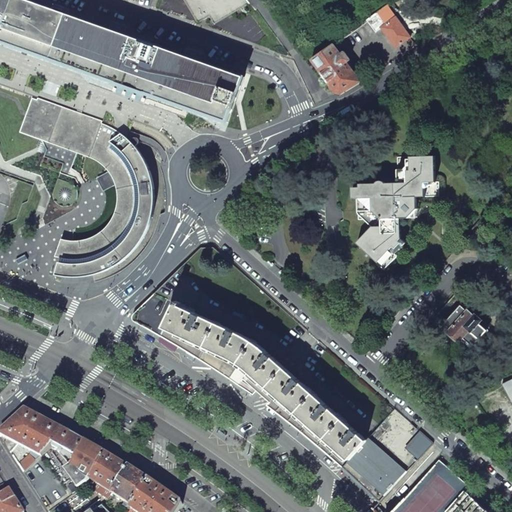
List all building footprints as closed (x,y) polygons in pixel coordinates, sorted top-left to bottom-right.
[(68,14),(26,0),(0,0),(0,41),(52,60),(68,14)] [(245,0),(183,0),(198,24),(210,16),(212,20),(216,18),(226,12),(246,1),(245,0)] [(386,6),(366,20),(376,32),(382,28),(396,48),(410,37),(396,17),(395,18),(386,6)] [(244,77),(68,14),(52,60),(199,112),(227,122),(228,123),(244,77)] [(334,44),(312,60),(334,91),(335,93),(341,95),(362,82),(348,62),(351,60),(344,50),(340,52),(334,44)] [(103,121),(59,106),(54,104),(38,98),(27,130),(44,136),(42,140),(77,153),(79,148),(96,154),(102,158),(107,162),(112,167),(115,172),(100,181),(104,187),(119,179),(121,184),(122,188),(123,196),(123,204),(120,214),(119,217),(115,225),(109,232),(105,236),(100,239),(94,242),(88,244),(82,245),(79,246),(70,246),(63,245),(60,244),(56,257),(62,258),(61,262),(59,262),(56,275),(65,277),(72,277),(79,277),(88,276),(94,275),(102,273),(109,270),(116,266),(126,259),(131,255),(138,246),(140,243),(146,234),(151,223),(153,217),(154,210),(155,202),(155,192),(153,181),(150,171),(149,167),(144,158),(138,149),(136,146),(139,141),(139,140),(138,139),(137,138),(135,138),(134,138),(130,141),(126,137),(120,132),(109,126),(102,123),(103,121)] [(398,183),(386,183),(386,186),(376,186),(376,183),(360,184),(360,187),(352,187),(353,199),(358,198),(358,211),(373,211),(374,212),(381,219),(381,226),(372,226),(372,227),(357,243),(378,262),(390,249),(396,254),(396,253),(406,242),(401,238),(400,218),(408,218),(417,208),(417,196),(425,196),(425,187),(427,187),(430,184),(429,182),(435,182),(435,181),(435,155),(410,156),(410,170),(398,170),(398,183)] [(410,170),(410,156),(397,157),(398,170),(410,170)] [(72,183),(58,179),(53,190),(53,193),(53,195),(53,199),(55,202),(56,203),(57,205),(61,206),(62,207),(66,207),(68,207),(71,206),(74,204),(77,201),(78,200),(79,196),(79,193),(78,189),(76,186),(74,185),(72,183)] [(425,196),(439,196),(438,181),(435,181),(435,182),(429,182),(430,184),(427,187),(425,187),(425,196)] [(364,219),(372,227),(372,226),(381,226),(381,219),(374,212),(373,211),(358,211),(358,212),(358,219),(364,219)] [(466,238),(459,245),(464,250),(470,242),(466,238)] [(238,385),(252,394),(255,391),(268,402),(265,405),(284,419),(293,426),(296,427),(305,435),(324,450),(338,463),(359,482),(361,484),(379,503),(393,487),(433,443),(214,248),(201,248),(134,315),(135,321),(177,346),(205,362),(209,365),(215,369),(217,371),(224,375),(238,385)] [(385,269),(398,255),(396,253),(396,254),(390,249),(378,262),(385,269)] [(468,280),(463,286),(478,299),(486,290),(475,280),(468,280)] [(461,305),(444,323),(451,329),(448,332),(469,351),(487,331),(480,324),(483,320),(476,313),(473,316),(461,305)] [(511,378),(502,384),(511,403),(511,378)] [(29,412),(26,410),(0,433),(0,435),(18,445),(33,453),(20,464),(25,473),(53,447),(71,466),(83,442),(53,425),(29,412)] [(132,422),(124,416),(121,421),(130,426),(131,424),(132,422)] [(217,431),(225,437),(229,433),(220,426),(219,429),(217,431)] [(83,442),(71,466),(64,471),(71,481),(73,483),(69,486),(75,493),(88,484),(90,480),(106,454),(95,448),(83,442)] [(106,454),(90,480),(91,481),(90,483),(93,485),(95,483),(112,494),(129,468),(115,459),(106,454)] [(489,511),(435,464),(403,501),(391,511),(489,511)] [(129,468),(112,494),(132,507),(149,481),(137,473),(129,468)] [(132,507),(131,509),(134,511),(177,511),(182,505),(163,491),(149,481),(132,507)] [(10,490),(5,483),(0,486),(0,494),(1,496),(10,490)] [(0,511),(23,511),(21,508),(10,490),(1,496),(0,496),(0,511)]
